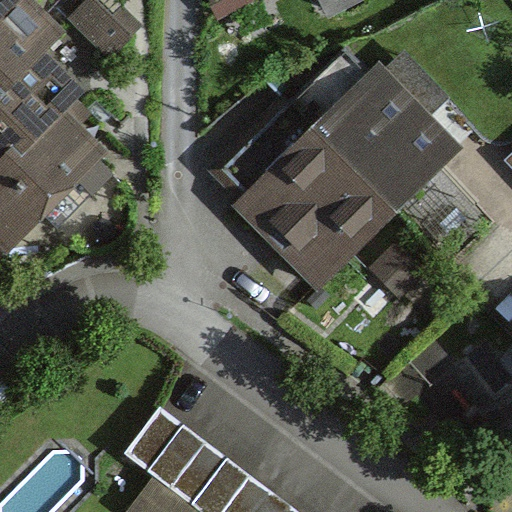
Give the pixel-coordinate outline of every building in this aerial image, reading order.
[(0,0),(0,26),(20,6),(25,0),(0,0)] [(135,30),(103,0),(81,0),(69,13),(112,54),(135,30)] [(215,0),(222,12),(244,0),(215,0)] [(400,0),(339,0),(351,24),(400,0)] [(0,103),(2,105),(42,63),(60,44),(20,6),(0,26),(0,103)] [(386,216),(450,154),(354,56),(290,118),(386,216)] [(81,100),(42,63),(2,105),(0,103),(0,179),(16,163),(19,165),(59,123),(81,100)] [(324,277),(386,216),(290,118),(227,178),(324,277)] [(16,163),(0,179),(0,236),(16,252),(101,163),(59,123),(19,165),(16,163)] [(295,511),(164,412),(130,456),(203,511),(295,511)]
